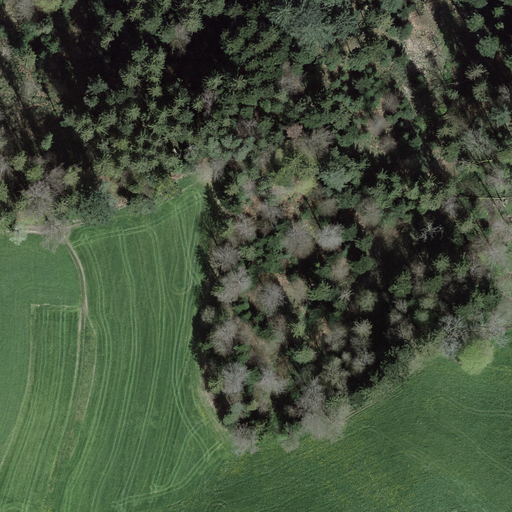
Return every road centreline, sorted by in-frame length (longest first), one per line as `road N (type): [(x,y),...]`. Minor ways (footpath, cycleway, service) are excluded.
road 1 (track): [(511,371),(438,356),(326,424),(269,446),(221,451),(196,392),(220,207),(215,182),(196,177),(159,198),(57,226),(0,229)]
road 2 (track): [(448,0),(482,177)]
